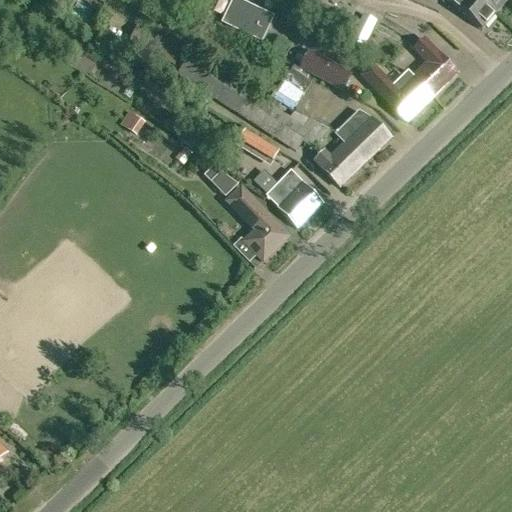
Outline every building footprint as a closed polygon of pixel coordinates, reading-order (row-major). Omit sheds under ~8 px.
[(81,0),(32,0),(54,12),(53,16),(67,23),(68,20),(94,33),(102,19),(78,5),(81,0)] [(363,17),(360,23),(334,11),(310,0),(308,0),(301,19),(324,31),(349,44),(362,51),(376,21),(363,17)] [(482,32),(496,15),(478,0),(455,0),(451,5),(482,32)] [(478,0),(496,15),(509,0),(478,0)] [(259,41),(270,19),(234,2),(223,24),(259,41)] [(330,133),(292,112),(272,100),(268,106),(265,104),(252,95),(190,55),(137,25),(129,42),(179,71),(176,76),(237,116),(295,154),(302,145),(312,151),(330,133)] [(424,63),(410,77),(431,102),(457,77),(423,42),(413,52),(424,63)] [(308,51),(299,69),(342,91),(351,74),(308,51)] [(292,66),(265,104),(268,106),(272,100),(292,112),(296,105),(290,102),(308,78),(292,66)] [(431,102),(410,77),(407,74),(393,88),(373,68),(361,80),(406,126),(431,102)] [(147,73),(139,86),(172,106),(180,93),(147,73)] [(334,135),(345,147),(365,165),(390,141),(365,116),(358,111),(334,135)] [(129,112),(119,126),(136,137),(145,123),(129,112)] [(177,137),(192,148),(196,141),(186,133),(191,128),(177,118),(169,129),(179,135),(177,137)] [(278,154),(244,133),(235,148),(269,168),(278,154)] [(365,165),(345,147),(330,162),(323,156),(315,164),(341,190),(365,165)] [(213,167),(203,176),(225,198),(237,186),(213,167)] [(296,231),(322,206),(291,174),(265,199),(296,231)] [(262,263),(287,240),(241,189),(226,202),(256,234),(245,244),(262,263)]
